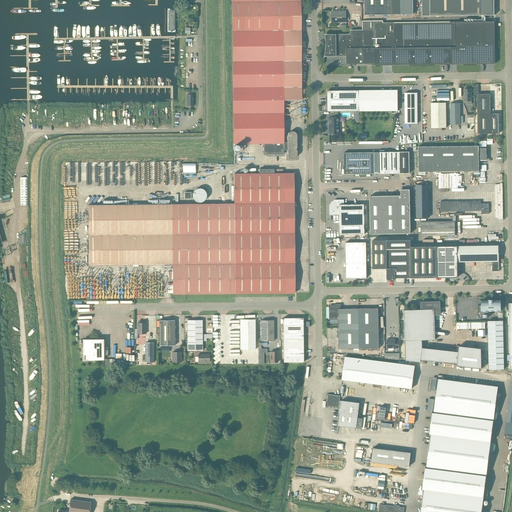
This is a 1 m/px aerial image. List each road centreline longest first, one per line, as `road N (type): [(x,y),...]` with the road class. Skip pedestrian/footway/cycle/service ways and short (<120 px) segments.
road 1 (unclassified): [(317,293),(315,81)]
road 2 (unclassified): [(315,81),(509,78)]
road 3 (unclassified): [(511,291),(317,293)]
road 4 (unclassified): [(138,309),(318,306)]
road 5 (unknown): [(422,79),(425,136),(451,138),(463,129),(461,79)]
